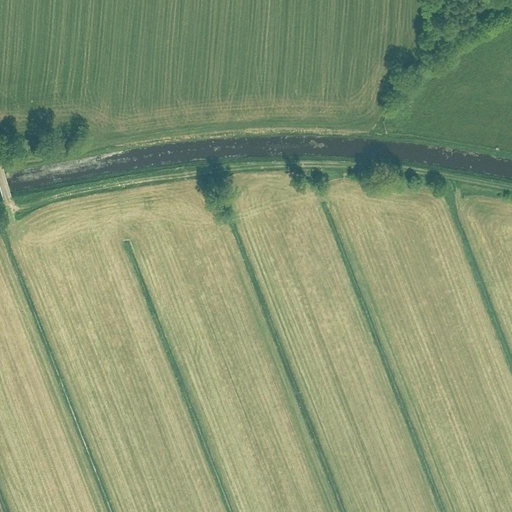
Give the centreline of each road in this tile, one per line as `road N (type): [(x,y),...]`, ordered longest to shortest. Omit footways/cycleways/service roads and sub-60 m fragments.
road 1 (track): [(511,188),(416,169),(300,161),(11,201),(0,170)]
road 2 (track): [(0,164),(197,131),(373,129)]
